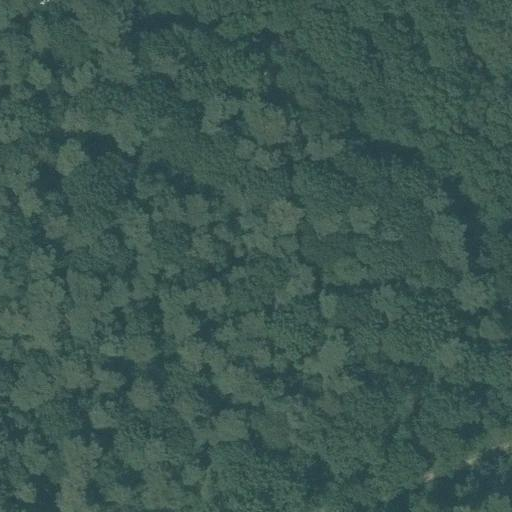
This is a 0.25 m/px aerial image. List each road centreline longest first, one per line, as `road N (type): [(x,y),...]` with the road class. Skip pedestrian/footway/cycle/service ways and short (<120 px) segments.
road 1 (track): [(157,0),(511,235)]
road 2 (track): [(511,434),(299,511)]
road 3 (track): [(370,137),(511,25)]
